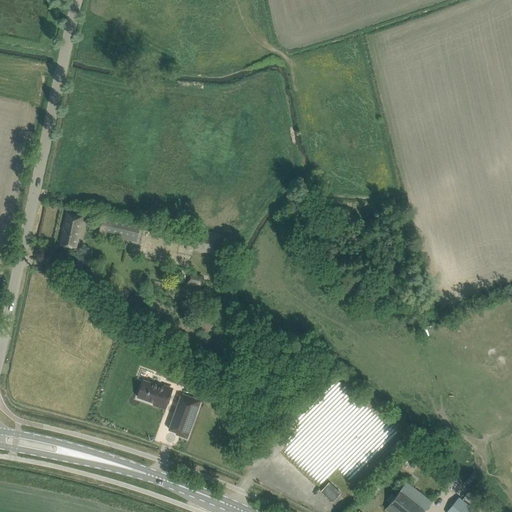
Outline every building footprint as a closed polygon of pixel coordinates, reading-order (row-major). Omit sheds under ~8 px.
[(67,211),(59,244),(77,249),(85,215),(67,211)] [(104,215),(99,233),(138,242),(142,223),(104,215)] [(190,228),(187,243),(218,250),(221,234),(190,228)] [(191,266),(189,279),(202,281),(204,269),(191,266)] [(166,409),(174,388),(165,385),(164,387),(143,380),(137,397),(154,403),(153,405),(166,409)] [(187,438),(191,429),(201,401),(182,394),(169,430),(176,432),(175,434),(187,438)] [(242,455),(247,450),(241,444),(236,449),(242,455)] [(416,478),(425,483),(429,475),(419,471),(416,478)] [(450,486),(454,481),(447,476),(443,480),(450,486)] [(321,491),(333,502),(340,495),(328,483),(321,491)] [(424,511),(431,503),(406,483),(386,509),(389,511),(424,511)] [(476,511),(459,497),(446,511),(476,511)]
